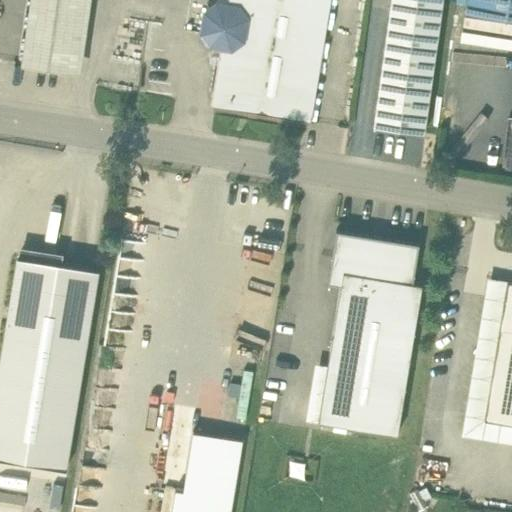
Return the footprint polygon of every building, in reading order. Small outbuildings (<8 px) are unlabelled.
[(83,0),(32,0),(24,61),(74,69),(83,0)] [(331,0),(228,0),(228,4),(218,2),(206,11),(203,30),(211,42),(221,43),(221,47),(212,46),(210,62),(218,63),(211,104),(311,120),(331,0)] [(442,0),(391,0),(374,124),(424,131),(442,0)] [(511,0),(467,0),(466,10),(511,16),(511,0)] [(0,17),(0,54),(11,54),(12,18),(0,17)] [(420,241),(337,228),(328,281),(341,283),(343,269),(413,280),(420,241)] [(97,264),(15,251),(0,345),(0,442),(66,453),(97,264)] [(413,280),(343,269),(341,283),(319,419),(396,431),(398,432),(423,282),(413,280)] [(511,281),(487,278),(461,434),(511,442),(511,281)] [(230,511),(243,438),(193,430),(184,489),(175,487),(171,511),(230,511)]
